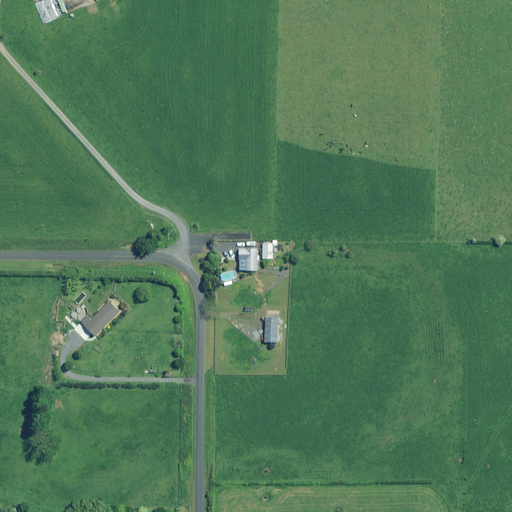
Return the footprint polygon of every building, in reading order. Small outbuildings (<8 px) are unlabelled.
[(278,252),(278,240),(273,240),(273,243),(263,243),(263,259),(274,259),(274,252),(278,252)] [(257,270),(257,248),(239,249),(239,271),(257,270)] [(119,312),(109,302),(93,318),(87,313),(79,321),(95,336),(119,312)] [(80,314),(87,307),(83,304),(80,307),(79,306),(75,310),(80,314)] [(78,315),(74,311),(69,315),(74,319),(78,315)] [(280,317),(267,317),(266,342),(279,342),(280,317)]
